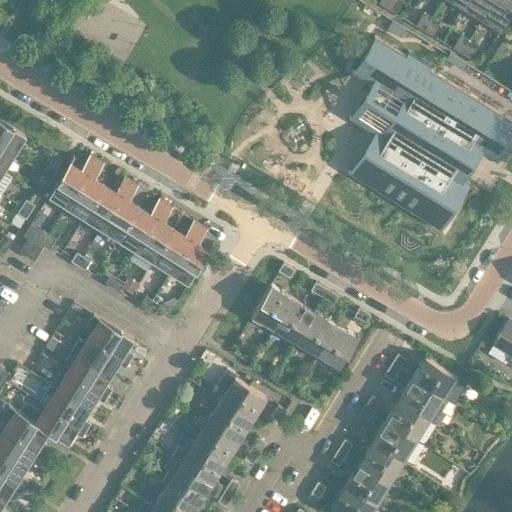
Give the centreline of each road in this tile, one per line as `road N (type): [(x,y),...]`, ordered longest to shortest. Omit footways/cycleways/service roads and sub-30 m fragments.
road 1 (residential): [(76,511),(258,219)]
road 2 (residential): [(258,219),(0,68)]
road 3 (residential): [(243,511),(279,451),(320,435),(383,335)]
road 4 (residential): [(392,298),(451,325),(471,311),(511,247)]
road 5 (residential): [(392,298),(258,219)]
